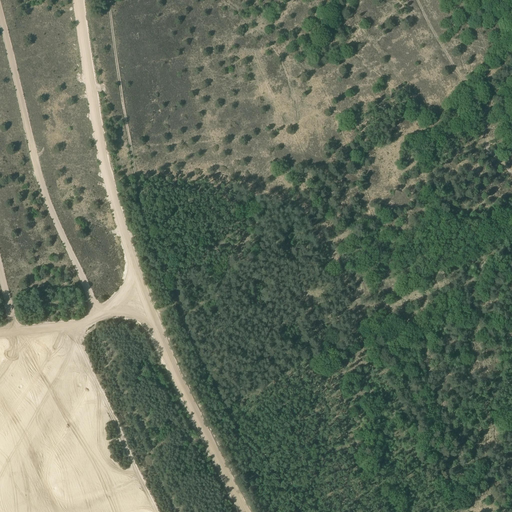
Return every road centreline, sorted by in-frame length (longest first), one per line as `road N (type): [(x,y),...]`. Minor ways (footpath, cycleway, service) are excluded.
road 1 (track): [(80,0),(122,233),(158,336),(247,511)]
road 2 (unknown): [(0,12),(40,183),(95,317)]
